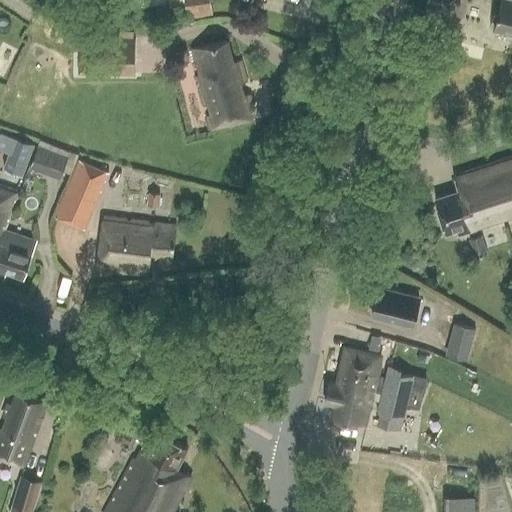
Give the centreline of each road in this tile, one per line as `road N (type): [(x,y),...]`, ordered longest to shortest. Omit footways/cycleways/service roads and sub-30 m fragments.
road 1 (tertiary): [(283,444),(340,206),(371,136)]
road 2 (secondary): [(283,444),(141,371),(0,312)]
road 3 (unclassified): [(371,136),(445,149),(511,135)]
road 4 (tertiary): [(371,136),(370,74),(387,0)]
